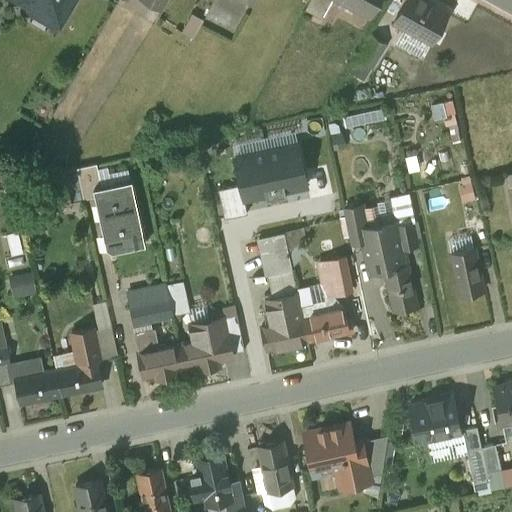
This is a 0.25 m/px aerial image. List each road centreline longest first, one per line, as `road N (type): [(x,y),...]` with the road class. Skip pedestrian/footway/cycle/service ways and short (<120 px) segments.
road 1 (tertiary): [(511,340),(0,450)]
road 2 (unknown): [(269,392),(242,279),(242,233),(261,216),(315,201)]
